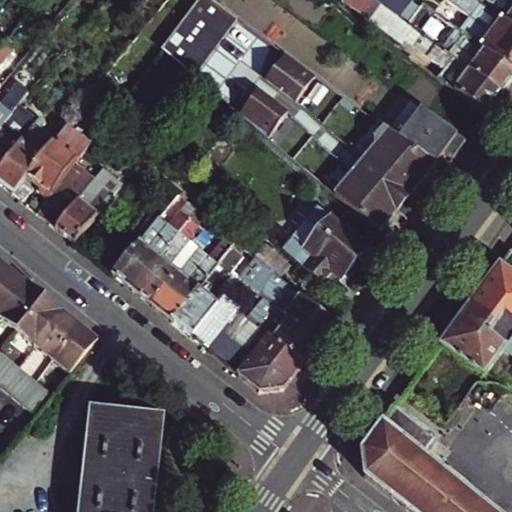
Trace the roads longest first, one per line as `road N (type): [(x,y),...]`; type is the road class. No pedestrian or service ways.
road 1 (residential): [(295,457),(0,220)]
road 2 (tertiary): [(511,164),(295,457)]
